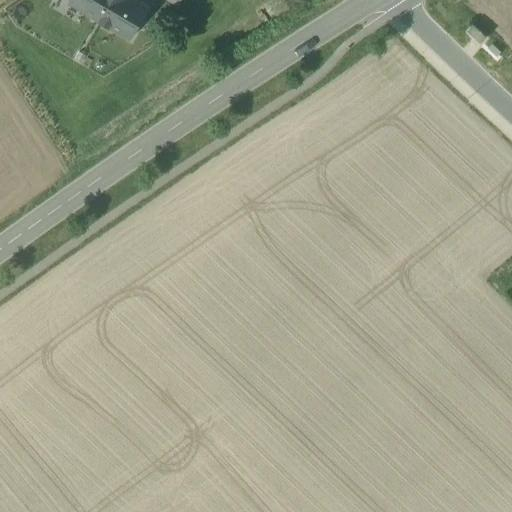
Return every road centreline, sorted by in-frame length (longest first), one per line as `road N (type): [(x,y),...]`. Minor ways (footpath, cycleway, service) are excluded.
road 1 (secondary): [(372,0),(0,250)]
road 2 (residential): [(386,0),(511,113)]
